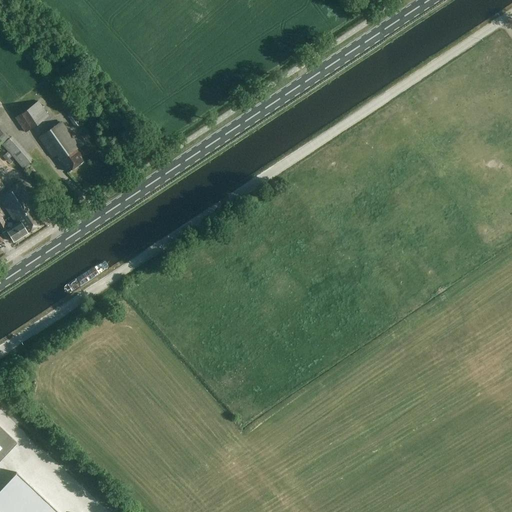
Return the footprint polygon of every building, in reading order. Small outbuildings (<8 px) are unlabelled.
[(15,117),(25,131),(49,116),(38,101),(15,117)] [(67,116),(75,128),(82,123),(74,112),(67,116)] [(83,155),(78,148),(79,148),(61,123),(39,138),(52,157),(56,154),(69,172),(83,162),(79,157),(83,155)] [(5,132),(0,136),(0,143),(8,152),(11,157),(23,170),(23,169),(34,160),(12,135),(10,137),(5,132)] [(89,138),(86,133),(81,136),(84,141),(89,138)] [(3,156),(6,161),(11,157),(7,153),(3,156)] [(0,198),(14,220),(22,214),(26,212),(23,207),(32,202),(20,182),(6,191),(0,181),(0,198)] [(42,216),(32,202),(23,207),(26,212),(22,214),(25,219),(20,222),(27,233),(42,224),(38,218),(42,216)] [(0,214),(0,231),(1,233),(6,231),(13,242),(27,233),(20,222),(25,219),(22,214),(14,220),(17,224),(9,229),(0,214)] [(0,459),(16,442),(0,426),(0,459)] [(31,453),(35,457),(43,449),(39,445),(31,453)] [(24,474),(47,495),(55,486),(33,466),(24,474)] [(58,511),(16,472),(0,488),(0,511),(58,511)]
